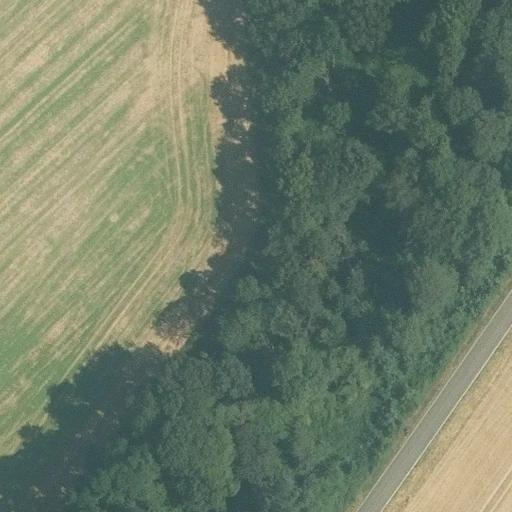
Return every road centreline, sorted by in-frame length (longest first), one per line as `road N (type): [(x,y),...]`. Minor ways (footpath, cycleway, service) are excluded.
road 1 (track): [(81,511),(269,224),(258,0)]
road 2 (secondary): [(511,305),(364,511)]
